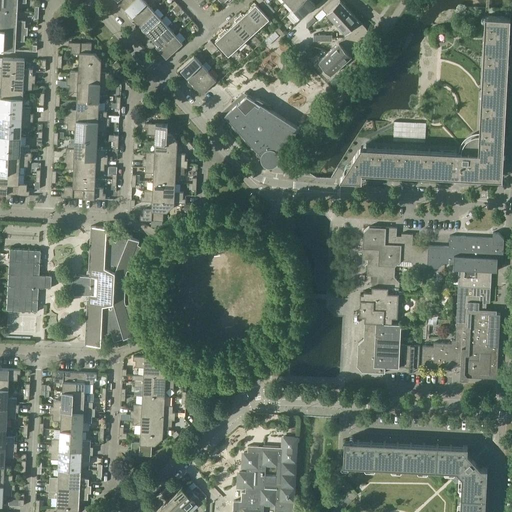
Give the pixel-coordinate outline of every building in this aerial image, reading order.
[(6,0),(6,11),(18,11),(18,2),(27,2),(26,0),(6,0)] [(147,2),(144,0),(133,0),(125,8),(129,12),(127,14),(130,17),(147,2)] [(288,0),(286,2),(294,10),(304,0),(288,0)] [(290,13),(297,21),(316,5),(311,0),(304,0),(294,10),(290,13)] [(331,0),(322,8),(336,23),(350,10),(340,0),(331,0)] [(154,10),(147,2),(130,17),(133,20),(135,19),(139,24),(154,10)] [(252,7),(248,12),(261,26),(269,19),(254,2),(251,6),(252,7)] [(268,3),(267,4),(263,7),(270,15),(275,11),(268,3)] [(178,13),(182,9),(177,4),(173,8),(178,13)] [(161,18),(154,10),(139,24),(143,28),(142,30),(145,33),(161,18)] [(364,25),(350,10),(336,23),(347,35),(349,38),(364,25)] [(18,11),(6,11),(5,30),(28,31),(28,27),(26,27),(26,20),(17,20),(18,11)] [(253,33),(261,26),(248,12),(243,16),(241,14),(238,17),(253,33)] [(345,171),(340,179),(362,180),(363,172),(369,172),(455,176),(503,179),(505,137),(511,18),(511,17),(488,16),(482,135),(478,135),(475,135),(473,136),(471,137),(469,138),(467,140),(466,141),(464,143),(463,145),(462,147),(461,150),(461,151),(461,154),(359,149),(345,171)] [(236,22),(232,26),(245,41),(253,33),(238,17),(235,20),(236,22)] [(149,35),(154,40),(168,26),(161,18),(145,33),(148,36),(149,35)] [(349,38),(347,35),(343,38),(356,52),(367,36),(368,33),(368,30),(366,28),(364,25),(349,38)] [(176,34),(168,26),(154,40),(158,44),(156,46),(159,49),(176,34)] [(237,48),(245,41),(232,26),(227,30),(225,28),(222,31),(237,48)] [(28,31),(5,30),(4,49),(16,50),(17,40),(25,41),(25,34),(28,35),(28,31)] [(229,55),(237,48),(222,31),(219,34),(221,36),(216,41),(229,55)] [(262,44),(266,48),(279,37),(275,33),(262,44)] [(183,43),(176,34),(159,49),(167,58),(183,43)] [(356,52),(343,38),(329,51),(342,65),(356,52)] [(205,46),(212,54),(218,48),(211,40),(205,46)] [(80,53),(79,62),(90,63),(101,63),(101,60),(95,53),(91,52),(92,43),(69,42),(69,46),(72,46),(71,53),(80,53)] [(342,65),(329,51),(314,65),(327,79),(342,65)] [(183,72),(188,77),(202,64),(194,55),(178,70),(181,74),(183,72)] [(0,77),(13,78),(14,58),(3,58),(3,67),(0,67),(0,77)] [(25,59),(14,58),(13,78),(35,79),(35,76),(33,75),(33,69),(25,68),(25,59)] [(89,82),(90,63),(79,62),(79,71),(70,71),(70,77),(67,77),(67,81),(89,82)] [(101,63),(90,63),(89,82),(111,83),(112,79),(109,79),(109,73),(101,72),(101,63)] [(209,71),(202,64),(188,77),(192,81),(190,83),(193,86),(209,71)] [(217,80),(209,71),(193,86),(196,90),(197,88),(202,93),(217,80)] [(0,87),(2,88),(1,97),(12,97),(13,78),(0,77),(0,87)] [(13,78),(12,97),(23,98),(24,89),(32,89),(32,83),(35,83),(35,79),(13,78)] [(77,100),(88,101),(89,82),(67,81),(67,84),(70,84),(69,91),(78,91),(77,100)] [(89,82),(88,101),(99,101),(100,92),(108,93),(109,86),(111,86),(111,83),(89,82)] [(245,92),(221,114),(225,119),(228,117),(234,124),(232,126),(237,133),(240,131),(246,138),(244,140),(250,146),(252,144),(258,151),(256,153),(265,164),(266,163),(269,167),(274,167),(276,163),(283,153),(280,150),(286,141),(289,143),(292,139),(299,128),(270,109),(272,106),(260,98),(259,98),(258,98),(257,98),(256,98),(256,99),(255,99),(245,92)] [(0,115),(11,116),(12,97),(1,97),(1,106),(0,105),(0,115)] [(23,107),(23,98),(12,97),(11,116),(33,117),(33,114),(31,114),(31,107),(23,107)] [(66,119),(87,120),(88,101),(77,100),(77,109),(68,109),(68,115),(66,115),(66,119)] [(88,101),(87,120),(109,121),(110,118),(107,117),(107,111),(99,111),(99,101),(88,101)] [(0,135),(10,136),(11,116),(0,115),(0,135)] [(11,116),(10,136),(21,136),(22,127),(30,127),(30,121),(33,121),(33,117),(11,116)] [(75,139),(86,139),(87,120),(66,119),(65,123),(68,123),(68,129),(76,130),(75,139)] [(87,120),(86,139),(97,140),(98,131),(106,131),(107,125),(109,125),(109,121),(87,120)] [(425,143),(426,124),(426,123),(394,121),(394,124),(394,128),(393,141),(425,143)] [(145,123),(145,127),(148,127),(148,134),(156,134),(155,143),(166,143),(178,144),(178,141),(171,134),(167,133),(168,124),(145,123)] [(0,154),(9,155),(10,136),(0,135),(0,154)] [(10,136),(9,155),(31,156),(31,153),(29,152),(29,146),(21,145),(21,136),(10,136)] [(64,158),(86,159),(86,139),(75,139),(75,148),(67,148),(66,154),(64,154),(64,158)] [(86,139),(86,159),(107,160),(108,156),(105,156),(105,150),(97,149),(97,140),(86,139)] [(165,163),(166,143),(155,143),(155,152),(147,152),(146,158),(144,158),(143,162),(165,163)] [(177,153),(178,144),(166,143),(165,163),(188,164),(188,160),(185,160),(185,154),(177,153)] [(0,173),(8,174),(9,155),(0,154),(0,173)] [(9,155),(8,174),(20,175),(20,166),(28,166),(28,160),(31,160),(31,156),(9,155)] [(74,177),(85,178),(86,159),(64,158),(63,161),(66,161),(66,168),(74,168),(74,177)] [(86,159),(85,178),(96,178),(96,169),(104,170),(105,163),(107,164),(107,160),(86,159)] [(153,181),(165,182),(165,163),(143,162),(143,165),(146,165),(146,172),(154,172),(153,181)] [(165,163),(165,182),(176,182),(176,173),(184,174),(185,167),(187,168),(188,164),(165,163)] [(0,193),(7,194),(8,174),(0,173),(0,193)] [(8,174),(7,194),(29,195),(30,191),(27,191),(27,184),(19,184),(20,175),(8,174)] [(62,196),(84,197),(85,178),(74,177),(73,186),(65,186),(64,192),(62,192),(62,196)] [(95,188),(96,178),(85,178),(84,197),(106,199),(106,195),(103,194),(103,188),(95,188)] [(153,201),(164,201),(165,182),(153,181),(153,190),(145,190),(144,196),(142,196),(142,200),(152,201),(153,201)] [(176,182),(165,182),(164,201),(175,202),(186,203),(186,198),(183,198),(183,192),(175,192),(176,182)] [(164,201),(153,201),(152,201),(152,210),(144,209),(143,216),(141,215),(141,220),(152,220),(162,221),(163,221),(164,211),(167,211),(175,205),(175,202),(164,201)] [(120,233),(117,241),(116,241),(107,237),(107,227),(91,226),(89,272),(90,272),(90,276),(84,275),(84,276),(76,274),(71,284),(74,295),(83,294),(83,295),(89,294),(89,299),(87,299),(85,344),(102,345),(102,335),(112,332),(114,341),(135,335),(134,331),(138,329),(135,323),(132,315),(131,311),(130,304),(126,304),(125,301),(126,273),(128,270),(132,271),(133,266),(134,262),(137,256),(142,247),(138,244),(140,241),(120,233)] [(364,231),(363,259),(368,259),(368,264),(367,275),(372,276),(372,286),(380,286),(380,289),(387,289),(386,291),(399,292),(400,282),(395,277),(395,266),(401,261),(411,261),(416,267),(427,268),(429,246),(417,245),(412,245),(413,234),(402,234),(402,236),(397,236),(397,228),(370,227),(364,231)] [(449,247),(448,263),(454,264),(454,269),(459,269),(458,286),(491,288),(491,286),(492,271),(497,271),(497,266),(503,266),(504,250),(504,239),(501,235),(499,233),(493,233),(493,238),(450,236),(449,247)] [(429,246),(427,268),(439,268),(444,263),(448,263),(449,247),(429,246)] [(10,250),(7,312),(38,313),(39,289),(51,289),(52,277),(39,276),(41,252),(10,250)] [(361,293),(360,315),(365,315),(365,318),(365,320),(365,321),(366,321),(392,322),(393,319),(393,317),(398,317),(399,292),(386,291),(387,289),(380,289),(380,286),(372,286),(372,291),(364,290),(364,291),(364,293),(361,293)] [(457,320),(456,326),(489,327),(490,313),(486,313),(487,302),(490,303),(490,302),(491,288),(458,286),(458,288),(458,290),(457,320)] [(423,346),(422,368),(451,369),(451,366),(464,366),(466,366),(465,373),(467,375),(469,377),(494,378),(497,375),(500,314),(490,313),(489,327),(456,326),(456,340),(452,340),(452,343),(434,343),(434,346),(423,346)] [(365,322),(364,339),(358,344),(357,366),(363,372),(385,373),(385,366),(399,366),(400,345),(401,323),(365,322)] [(400,345),(399,366),(419,367),(420,345),(400,345)] [(144,367),(144,375),(144,376),(155,376),(166,377),(166,376),(166,374),(159,367),(156,366),(156,357),(134,356),(134,360),(136,360),(136,366),(144,367)] [(0,368),(0,388),(9,389),(9,379),(17,380),(18,373),(21,374),(21,369),(0,368)] [(74,392),(75,372),(53,371),(53,375),(55,375),(55,382),(63,382),(63,391),(74,392)] [(85,392),(85,383),(94,384),(94,377),(97,377),(97,373),(75,372),(74,392),(85,392)] [(154,396),(155,376),(144,376),(144,375),(133,375),(133,379),(135,379),(135,386),(143,386),(143,395),(154,396)] [(177,377),(166,376),(166,377),(155,376),(154,396),(165,396),(166,387),(174,388),(174,381),(177,381),(177,377)] [(9,389),(0,388),(0,407),(19,408),(19,405),(16,404),(17,398),(8,398),(9,389)] [(73,411),(74,392),(63,391),(62,400),(54,400),(54,406),(51,406),(51,410),(73,411)] [(84,401),(85,392),(74,392),(73,411),(95,412),(95,408),(93,408),(93,402),(84,401)] [(131,414),(153,415),(154,396),(143,395),(142,404),(134,404),(134,410),(131,410),(131,414)] [(165,396),(154,396),(153,415),(175,416),(175,412),(173,412),(173,406),(165,405),(165,396)] [(19,408),(0,407),(0,426),(7,427),(7,418),(16,418),(16,412),(19,412),(19,408)] [(61,420),(61,430),(72,430),(73,411),(51,410),(51,414),(53,414),(53,420),(61,420)] [(95,412),(73,411),(72,430),(83,431),(83,421),(92,422),(92,415),(95,416),(95,412)] [(141,424),(141,433),(152,434),(153,415),(131,414),(131,417),(133,418),(133,424),(141,424)] [(153,415),(152,434),(163,435),(164,426),(172,426),(172,420),(175,420),(175,416),(153,415)] [(0,426),(0,446),(17,447),(17,443),(14,443),(15,437),(6,436),(7,427),(0,426)] [(49,445),(49,448),(71,449),(72,430),(61,430),(60,439),(52,438),(52,445),(49,445)] [(72,430),(71,449),(93,451),(93,447),(91,447),(91,440),(83,440),(83,431),(72,430)] [(155,444),(163,438),(163,435),(152,434),(141,433),(140,443),(132,442),(132,449),(129,448),(129,452),(151,454),(152,444),(155,444)] [(293,511),(294,502),(295,488),(296,463),(298,437),(284,437),(283,447),(248,446),(247,453),(244,453),(243,467),(247,467),(246,473),(239,472),(239,487),(246,487),(245,492),(242,492),(241,501),(234,501),(233,510),(235,510),(234,511),(293,511)] [(345,440),(344,465),(450,470),(450,476),(450,477),(452,479),(452,480),(475,460),(468,452),(468,446),(463,445),(463,446),(464,446),(464,449),(346,443),(346,440),(345,440)] [(17,447),(0,446),(0,465),(5,466),(5,457),(14,457),(14,451),(17,451),(17,447)] [(59,459),(59,468),(70,469),(71,449),(49,448),(49,452),(51,452),(51,459),(59,459)] [(93,451),(71,449),(70,469),(81,469),(82,460),(90,461),(90,454),(93,454),(93,451)] [(475,460),(452,480),(453,481),(455,482),(456,482),(462,483),(460,511),(482,511),(484,471),(487,471),(487,472),(488,467),(481,467),(475,460)] [(0,465),(0,484),(15,485),(15,482),(13,481),(13,475),(4,475),(5,466),(0,465)] [(47,483),(47,487),(69,488),(70,469),(59,468),(58,477),(50,477),(50,483),(47,483)] [(70,469),(69,488),(91,489),(91,485),(89,485),(89,479),(81,478),(81,469),(70,469)] [(15,485),(0,484),(0,504),(3,505),(3,495),(12,495),(12,489),(15,489),(15,485)] [(69,488),(47,487),(47,491),(49,491),(49,497),(57,498),(57,507),(68,507),(69,488)] [(188,509),(196,502),(199,498),(189,487),(185,490),(182,487),(174,494),(188,509)] [(91,489),(69,488),(68,507),(79,507),(80,498),(88,499),(88,493),(91,493),(91,489)] [(174,494),(166,502),(175,511),(184,511),(188,509),(174,494)] [(175,511),(166,502),(158,509),(160,511),(175,511)]
